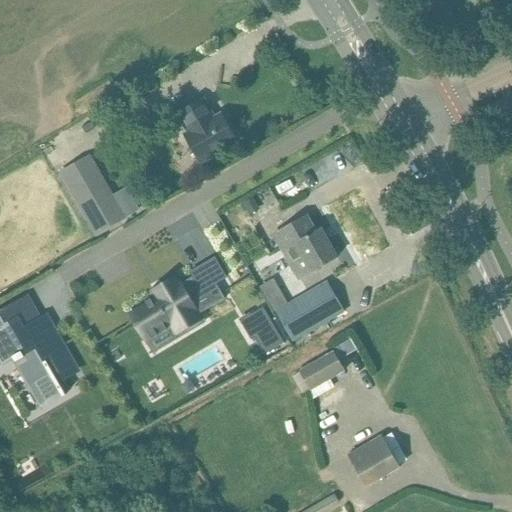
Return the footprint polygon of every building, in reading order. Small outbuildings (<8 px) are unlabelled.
[(204,99),(178,115),(188,133),(184,136),(201,164),(237,142),(223,116),(216,120),(204,99)] [(106,203),(113,199),(89,156),(61,172),(97,235),(118,223),(106,203)] [(251,198),(242,203),(248,213),(257,207),(251,198)] [(299,280),(337,258),(321,229),(316,232),(307,216),(274,235),(299,280)] [(156,299),(130,314),(146,339),(171,324),(177,334),(201,320),(198,315),(201,313),(225,299),(217,284),(216,284),(203,292),(194,276),(192,277),(180,284),(176,277),(152,292),(156,299)] [(288,303),(275,311),(293,343),(345,313),(327,281),(288,303)] [(0,313),(0,359),(3,365),(14,358),(16,362),(20,360),(45,404),(61,394),(63,397),(66,395),(58,382),(76,372),(52,330),(46,333),(40,321),(22,331),(9,308),(0,313)] [(263,308),(244,319),(255,338),(265,355),(284,343),(263,308)] [(351,340),(334,349),(340,360),(356,351),(357,350),(351,340)] [(345,370),(334,352),(300,372),(310,390),(345,370)] [(348,456),(365,487),(400,467),(382,436),(348,456)] [(321,511),(339,502),(335,495),(304,511),(321,511)]
